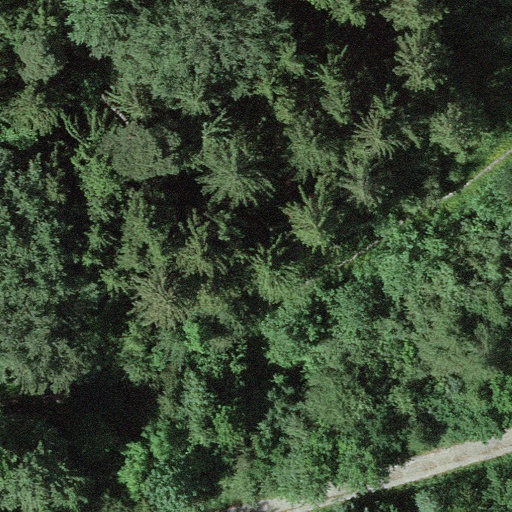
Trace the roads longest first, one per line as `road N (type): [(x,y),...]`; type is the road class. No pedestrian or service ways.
road 1 (track): [(0,399),(145,371),(348,268),(511,147)]
road 2 (track): [(511,441),(264,511)]
